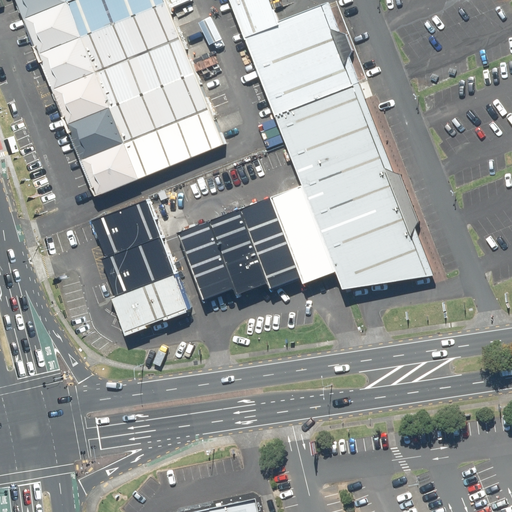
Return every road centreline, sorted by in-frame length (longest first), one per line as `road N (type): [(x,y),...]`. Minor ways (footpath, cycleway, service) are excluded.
road 1 (primary): [(104,397),(511,333)]
road 2 (primary): [(511,381),(220,427)]
road 3 (primary): [(5,246),(69,355),(104,397)]
road 4 (primary): [(220,427),(134,459),(64,505)]
road 5 (primary): [(220,427),(54,444)]
road 6 (secondary): [(5,246),(46,406)]
